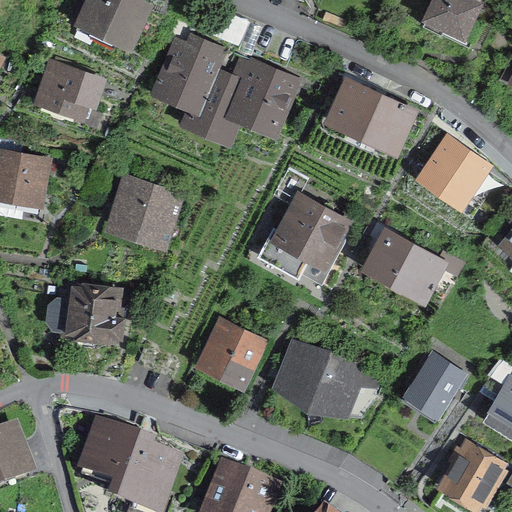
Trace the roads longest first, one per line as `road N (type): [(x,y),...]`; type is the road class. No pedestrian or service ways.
road 1 (residential): [(384,511),(333,476),(123,392),(72,379),(34,384)]
road 2 (residential): [(237,0),(428,84),(511,151)]
road 3 (residential): [(34,384),(71,511)]
